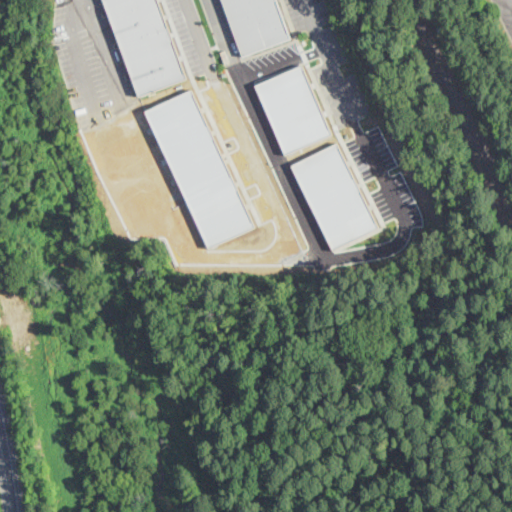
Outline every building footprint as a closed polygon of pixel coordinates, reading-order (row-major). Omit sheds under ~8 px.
[(140,95),(104,0),(159,0),(188,77),(140,95)] [(276,0),(223,0),(243,54),(290,37),(276,0)] [(259,81),(290,151),(338,131),(307,61),(259,81)] [(146,107),(209,244),(260,222),(194,86),(146,107)] [(295,159),(334,245),(387,224),(343,138),(295,159)]
